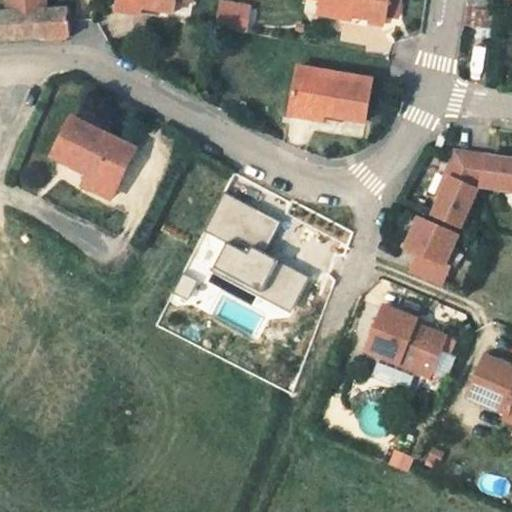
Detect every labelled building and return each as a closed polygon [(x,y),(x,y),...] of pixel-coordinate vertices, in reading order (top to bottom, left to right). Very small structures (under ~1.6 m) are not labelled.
[(6,0),(7,12),(44,10),(43,0),(6,0)] [(117,0),(115,15),(139,19),(138,27),(166,31),(169,0),(117,0)] [(246,31),(251,4),(227,0),(218,0),(214,26),(246,31)] [(386,3),(364,0),(319,0),(314,35),(381,43),(386,3)] [(466,6),(465,19),(486,23),(488,9),(466,6)] [(68,18),(68,9),(44,10),(7,12),(0,12),(0,43),(66,39),(67,32),(68,18)] [(138,27),(139,19),(115,15),(114,23),(138,27)] [(457,40),(468,42),(483,45),(485,27),(459,23),(457,40)] [(483,45),(468,42),(467,56),(481,58),(483,45)] [(285,93),(279,128),(312,132),(311,138),(354,143),(359,103),(285,93)] [(132,146),(67,118),(50,157),(86,173),(81,185),(109,197),(132,146)] [(311,138),(312,132),(279,128),(277,142),(297,145),(311,147),(311,138)] [(430,222),(458,232),(473,193),(469,192),(470,188),(475,188),(511,194),(511,163),(452,154),(441,181),(446,183),(430,222)] [(307,278),(263,255),(280,222),(225,194),(206,232),(226,242),(211,271),(290,311),(307,278)] [(438,262),(451,234),(424,223),(420,222),(413,219),(401,250),(412,254),(405,271),(435,283),(443,264),(438,262)] [(418,319),(382,307),(366,352),(434,376),(448,335),(415,323),(418,319)] [(511,363),(481,350),(464,391),(503,407),(501,413),(511,417),(511,363)] [(408,472),(413,457),(393,449),(387,464),(408,472)]
